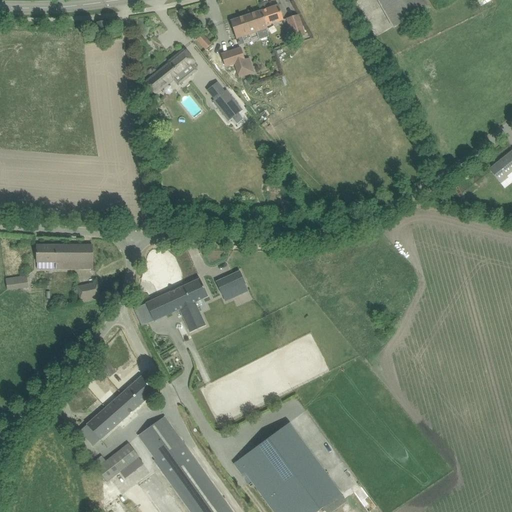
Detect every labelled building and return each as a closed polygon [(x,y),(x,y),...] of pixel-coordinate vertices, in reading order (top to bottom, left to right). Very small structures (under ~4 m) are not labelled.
[(377,0),(393,29),(430,9),(424,0),(377,0)] [(261,11),(260,11),(266,29),(267,29),(266,26),(283,20),(281,15),(278,5),(261,11)] [(254,13),(231,21),(234,31),(237,39),(257,32),(259,40),(269,37),(266,29),(260,11),(254,13)] [(286,18),(292,38),(305,34),(299,14),(286,18)] [(97,23),(98,31),(106,29),(105,21),(97,23)] [(196,40),(205,50),(211,44),(202,35),(196,40)] [(221,55),(225,68),(234,65),(239,78),(255,73),(250,57),(244,59),(240,48),(221,55)] [(197,71),(192,65),(195,62),(184,49),(168,62),(169,63),(145,82),(155,95),(163,89),(174,80),(179,86),(197,71)] [(212,101),(229,122),(244,111),(227,90),(212,101)] [(511,151),(489,170),(496,177),(501,184),(508,178),(507,176),(511,172),(511,151)] [(58,269),(82,269),(92,269),(92,245),(37,245),(37,255),(37,264),(58,264),(58,269)] [(239,271),(232,274),(241,294),(248,291),(245,284),(245,283),(239,271)] [(6,279),(8,291),(29,288),(27,276),(6,279)] [(190,332),(199,328),(205,325),(194,302),(208,296),(204,288),(200,279),(183,287),(191,304),(186,306),(188,311),(181,314),(190,332)] [(80,299),(81,303),(101,298),(98,283),(82,286),(84,298),(80,299)] [(179,309),(181,314),(188,311),(186,306),(191,304),(183,287),(146,304),(134,309),(142,326),(179,309)] [(369,310),(375,320),(387,313),(381,303),(369,310)] [(99,362),(110,376),(116,372),(104,358),(99,362)] [(141,376),(110,404),(124,419),(155,392),(141,376)] [(124,419),(110,404),(87,424),(87,425),(80,431),(93,446),(124,419)] [(164,417),(156,423),(138,436),(178,494),(190,511),(234,511),(184,441),(182,442),(164,417)] [(289,423),(234,464),(241,475),(245,472),(274,511),(273,511),(317,511),(323,508),(341,494),(326,473),(289,423)] [(96,468),(97,469),(106,480),(118,471),(125,479),(145,464),(128,443),(96,468)]
